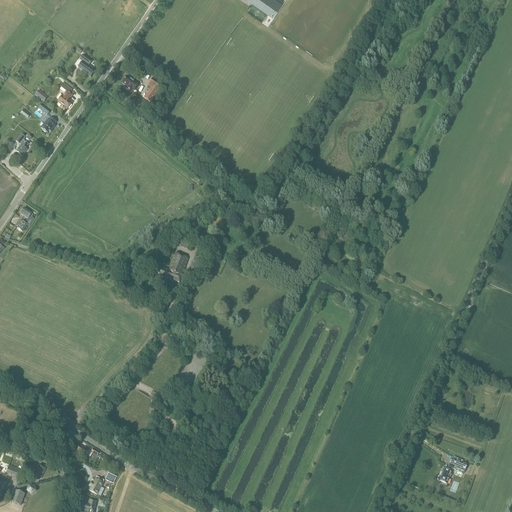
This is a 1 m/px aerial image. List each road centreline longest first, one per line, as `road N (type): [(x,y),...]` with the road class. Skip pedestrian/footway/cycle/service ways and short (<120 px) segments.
road 1 (unclassified): [(378,511),(511,193)]
road 2 (unclassified): [(29,182),(158,0)]
road 3 (unclassified): [(211,511),(71,430)]
